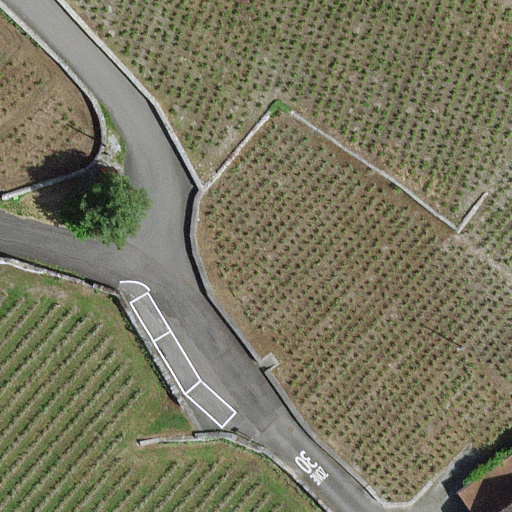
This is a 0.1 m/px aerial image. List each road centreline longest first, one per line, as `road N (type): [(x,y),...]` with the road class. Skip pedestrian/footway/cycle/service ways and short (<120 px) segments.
road 1 (unclassified): [(28,0),(87,56),(149,142),(157,188),(147,275)]
road 2 (unclassified): [(147,275),(170,291),(258,408),(358,511)]
road 3 (unclassified): [(0,237),(147,275)]
